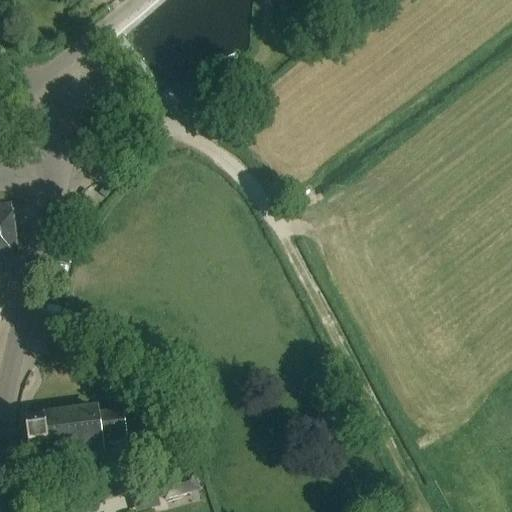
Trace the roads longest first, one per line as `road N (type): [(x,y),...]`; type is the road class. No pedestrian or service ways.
road 1 (track): [(427,511),(276,222),(233,166),(181,132)]
road 2 (tertiary): [(0,443),(52,183),(45,144),(17,94)]
road 3 (unclassified): [(17,94),(138,0)]
